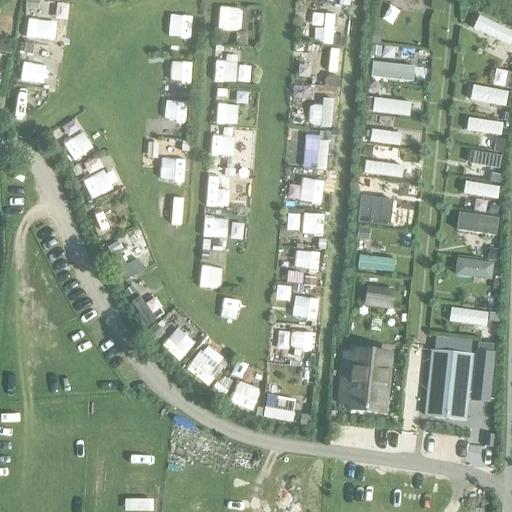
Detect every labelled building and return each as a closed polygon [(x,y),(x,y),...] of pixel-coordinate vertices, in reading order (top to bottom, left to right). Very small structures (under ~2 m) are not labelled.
[(26,0),(26,7),(53,12),(55,0),(26,0)] [(67,16),(69,0),(56,0),(55,14),(67,16)] [(219,4),(218,27),(241,28),(242,5),(219,4)] [(325,11),(324,26),(315,25),(314,39),(333,41),(335,11),(325,11)] [(511,35),(511,30),(478,15),(472,27),(508,44),(511,35)] [(55,37),(56,18),(28,16),(27,35),(55,37)] [(380,56),(381,46),(370,45),(369,55),(380,56)] [(341,70),(342,47),(321,46),(320,69),(341,70)] [(237,62),(237,56),(216,55),(215,78),(250,79),(251,63),(237,62)] [(43,80),(45,62),(23,60),(21,78),(43,80)] [(173,60),(171,76),(181,77),(182,75),(190,76),(191,62),(173,60)] [(412,80),(413,65),(371,61),(370,76),(412,80)] [(492,82),(505,84),(508,68),(495,66),(492,82)] [(334,96),(338,83),(325,79),(321,92),(334,96)] [(505,106),(507,92),(472,85),(469,99),(505,106)] [(330,124),(334,96),(323,95),(322,103),(311,102),(308,121),(330,124)] [(408,116),(410,101),(373,97),(371,112),(408,116)] [(168,98),(164,113),(183,118),(187,102),(168,98)] [(215,102),(214,119),(238,121),(239,103),(215,102)] [(55,128),(74,159),(95,146),(75,115),(55,128)] [(467,117),(465,130),(500,135),(502,122),(467,117)] [(400,132),(371,128),(369,141),(398,145),(400,132)] [(303,164),(326,167),(329,133),(306,130),(303,164)] [(231,160),(232,134),(211,133),(210,159),(231,160)] [(372,145),(363,144),(362,155),(371,156),(372,145)] [(501,155),(470,150),(467,163),(498,168),(501,155)] [(184,179),(185,156),(161,155),(160,178),(184,179)] [(100,157),(80,164),(84,174),(104,167),(100,157)] [(403,165),(364,160),(363,172),(401,177),(403,165)] [(89,195),(113,186),(106,167),(82,177),(89,195)] [(206,204),(227,205),(228,176),(207,175),(206,204)] [(368,177),(358,176),(357,187),(367,188),(368,177)] [(498,186),(464,181),(462,193),(497,198),(498,186)] [(393,200),(360,196),(357,223),(390,227),(393,200)] [(303,210),(302,231),(323,232),(324,211),(303,210)] [(498,217),(457,211),(455,229),(495,235),(498,217)] [(205,214),(204,234),(227,235),(228,214),(205,214)] [(231,235),(242,236),(244,221),(233,219),(231,235)] [(369,228),(358,226),(356,238),(368,239),(369,228)] [(203,238),(201,259),(223,260),(225,239),(203,238)] [(296,248),(295,266),(318,267),(319,249),(296,248)] [(392,271),(394,258),(358,254),(356,267),(392,271)] [(490,279),(492,262),(455,258),(453,274),(490,279)] [(202,262),(199,283),(219,286),(223,266),(202,262)] [(289,298),(291,284),(278,282),(275,295),(289,298)] [(394,288),(366,284),(364,305),(391,308),(394,288)] [(316,317),(319,297),(296,293),(292,313),(316,317)] [(218,294),(217,302),(237,305),(238,296),(218,294)] [(177,307),(165,317),(172,325),(184,315),(177,307)] [(485,326),(487,312),(450,307),(448,321),(485,326)] [(178,356),(195,341),(179,324),(162,340),(178,356)] [(188,364),(210,380),(223,362),(201,346),(188,364)] [(494,352),(475,350),(470,400),(489,402),(494,352)] [(383,397),(386,369),(389,367),(390,361),(387,358),(387,355),(354,351),(349,408),(381,411),(382,409),(385,406),(386,400),(383,397)] [(465,420),(471,356),(431,352),(425,416),(465,420)] [(238,378),(230,398),(252,408),(261,387),(238,378)] [(279,393),(282,381),(269,379),(263,414),(292,419),(296,396),(279,393)] [(492,408),(475,407),(472,427),(489,429),(492,408)]
